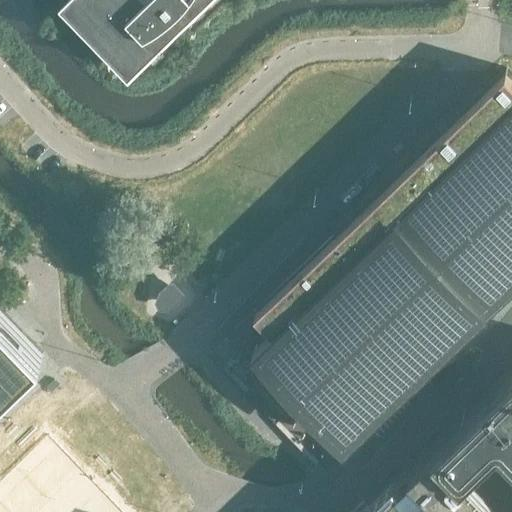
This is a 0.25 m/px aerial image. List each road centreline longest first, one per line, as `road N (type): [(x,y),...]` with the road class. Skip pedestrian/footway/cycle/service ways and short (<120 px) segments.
road 1 (residential): [(113,383),(184,341),(460,69),(474,41),(511,40)]
road 2 (residential): [(342,502),(484,371),(511,328)]
road 3 (residential): [(342,502),(203,486)]
road 4 (residential): [(203,486),(113,383)]
road 5 (residential): [(59,349),(39,273),(0,243)]
